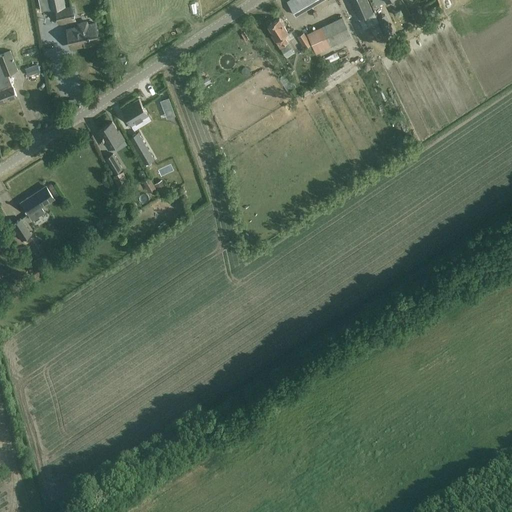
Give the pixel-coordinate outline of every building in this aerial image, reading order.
[(30,0),(32,15),(41,14),(39,0),(30,0)] [(61,7),(59,0),(49,0),(52,8),(61,7)] [(288,0),(287,1),(296,15),(321,0),(288,0)] [(351,0),(363,28),(379,21),(374,12),(373,12),(367,0),(351,0)] [(57,11),(59,23),(66,21),(66,18),(74,16),(72,7),(57,11)] [(342,17),(308,33),(317,54),(352,37),(342,17)] [(271,34),(276,41),(280,48),(288,43),(284,36),(289,33),(279,18),(268,25),(273,33),(271,34)] [(78,27),(68,29),(71,46),(99,40),(95,23),(87,25),(87,22),(78,24),(78,27)] [(185,26),(167,36),(172,44),(190,34),(185,26)] [(311,44),(304,33),(298,37),(305,48),(311,44)] [(97,41),(69,48),(70,55),(99,48),(97,41)] [(0,54),(0,66),(4,76),(18,70),(10,51),(0,54)] [(0,66),(0,102),(17,96),(13,86),(12,83),(8,74),(4,76),(0,66)] [(38,71),(25,76),(28,83),(41,78),(38,71)] [(139,99),(122,109),(132,125),(149,114),(139,99)] [(104,139),(109,147),(124,138),(119,130),(117,130),(112,122),(99,130),(102,136),(103,139),(104,139)] [(130,137),(145,164),(154,159),(138,132),(137,133),(130,137)] [(106,158),(111,166),(115,172),(122,168),(113,154),(106,158)] [(130,185),(123,170),(114,175),(120,189),(130,185)] [(150,178),(144,181),(150,192),(156,189),(150,178)] [(28,198),(21,202),(24,208),(25,210),(32,220),(44,212),(40,206),(53,198),(46,187),(28,198)] [(11,225),(17,233),(21,240),(31,234),(21,218),(11,225)]
